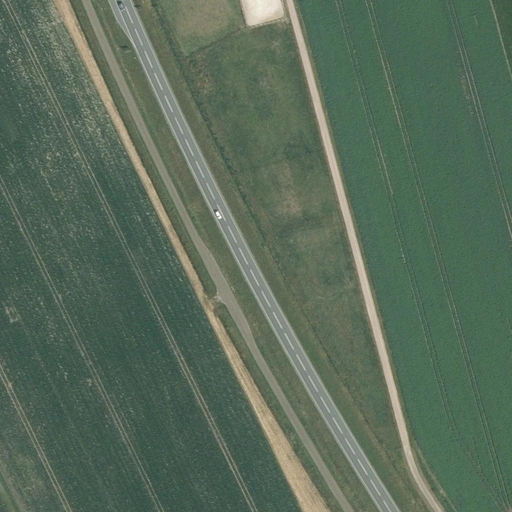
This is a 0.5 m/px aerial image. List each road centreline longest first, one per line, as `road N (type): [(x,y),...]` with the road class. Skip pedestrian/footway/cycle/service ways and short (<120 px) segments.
road 1 (trunk): [(390,511),(240,249),(123,0)]
road 2 (unclassified): [(349,511),(227,300),(85,0)]
road 3 (unclassified): [(289,0),(411,467),(438,511)]
